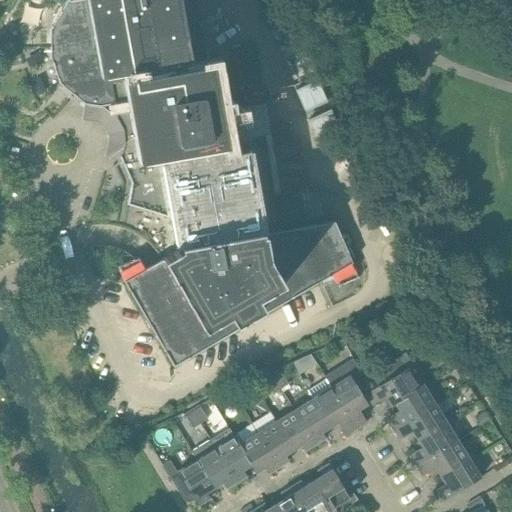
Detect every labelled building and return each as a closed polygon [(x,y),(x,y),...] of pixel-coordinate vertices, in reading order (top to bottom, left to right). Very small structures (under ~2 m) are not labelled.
[(67,0),(50,30),(50,58),(59,84),(84,105),(90,106),(88,115),(97,116),(98,114),(105,118),(107,116),(112,122),(111,123),(115,131),(117,130),(118,138),(117,139),(115,147),(114,147),(111,155),(120,158),(131,183),(127,205),(174,220),(180,249),(124,282),(173,367),(352,263),(334,221),(262,234),(261,225),(268,220),(257,151),(246,141),(240,142),(229,128),(221,130),(203,29),(186,6),(184,0),(67,0)] [(259,70),(254,46),(233,50),(237,74),(259,70)] [(378,386),(365,394),(372,405),(385,397),(389,404),(418,386),(407,369),(412,366),(404,353),(395,359),(371,374),(378,386)] [(323,376),(325,379),(356,429),(366,422),(358,410),(367,404),(356,387),(359,373),(351,359),(323,376)] [(272,375),(280,389),(287,384),(279,371),(272,375)] [(272,375),(264,380),(273,394),(280,389),(272,375)] [(312,399),(329,427),(338,422),(346,435),(356,429),(325,379),(306,390),(312,399)] [(244,396),(235,382),(228,387),(236,400),(244,396)] [(418,386),(389,404),(391,406),(394,403),(399,410),(386,418),(392,429),(434,403),(422,384),(418,386)] [(236,400),(228,387),(221,391),(229,405),(236,400)] [(312,399),(294,410),(314,444),(325,437),(321,432),(329,427),(312,399)] [(434,403),(392,429),(399,439),(412,431),(417,439),(445,421),(434,403)] [(191,410),(200,423),(206,419),(198,406),(191,410)] [(191,410),(183,415),(192,428),(200,423),(191,410)] [(304,450),(314,444),(294,410),(275,422),(293,450),(301,445),(304,450)] [(251,423),(257,433),(278,467),(288,460),(285,455),(293,450),(275,422),(269,412),(251,423)] [(451,418),(445,421),(417,439),(422,447),(408,455),(415,465),(456,439),(448,425),(453,421),(451,418)] [(251,423),(232,434),(256,473),(264,468),(268,473),(278,467),(257,433),(251,423)] [(236,481),(245,475),(246,475),(243,470),(250,465),(255,473),(256,473),(232,434),(228,428),(210,440),(236,481)] [(456,439),(415,465),(422,475),(434,467),(440,476),(474,454),(471,451),(466,454),(456,439)] [(191,451),(196,459),(214,488),(222,483),(226,488),(236,481),(210,440),(191,451)] [(478,462),(474,454),(440,476),(445,484),(432,492),(438,503),(480,477),(473,465),(478,462)] [(198,505),(209,498),(206,493),(214,488),(196,459),(176,472),(177,473),(170,478),(184,501),(189,502),(194,499),(198,505)] [(161,465),(170,478),(177,473),(176,472),(169,460),(161,465)] [(328,464),(327,464),(317,470),(320,476),(312,481),(331,511),(336,511),(333,507),(349,497),(328,464)] [(291,487),(306,511),(331,511),(312,481),(304,486),(301,480),(291,487)] [(275,503),(280,511),(306,511),(291,487),(280,493),(284,498),(275,503)] [(479,496),(466,505),(470,511),(484,504),(479,496)] [(254,510),(255,511),(280,511),(275,503),(267,508),(264,503),(254,510)]
